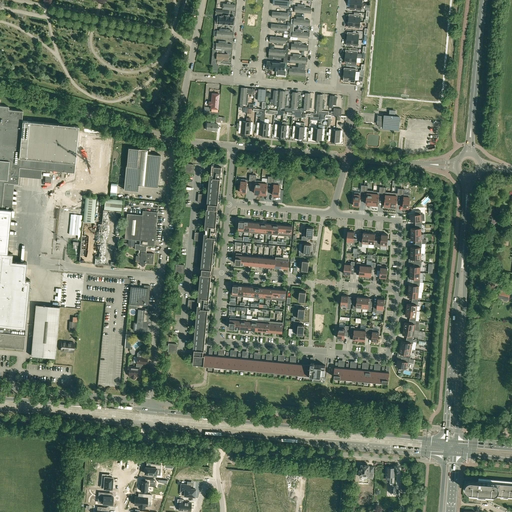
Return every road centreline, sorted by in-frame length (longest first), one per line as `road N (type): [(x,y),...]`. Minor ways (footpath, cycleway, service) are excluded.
road 1 (primary): [(147,426),(445,454)]
road 2 (primary): [(446,440),(149,409)]
road 3 (unclassified): [(426,428),(149,402)]
road 4 (secondary): [(456,441),(465,214)]
road 5 (secondary): [(465,214),(446,440)]
road 6 (unclassified): [(226,448),(409,460)]
road 7 (unclassified): [(174,139),(0,90)]
road 8 (residential): [(311,351),(215,342),(222,273)]
road 9 (unclassified): [(149,402),(0,388)]
road 10 (primary): [(149,409),(0,398)]
road 11 (primary): [(0,409),(147,426)]
road 12 (unclassified): [(0,418),(145,440)]
road 13 (residential): [(397,291),(387,357),(311,351)]
road 14 (residential): [(332,214),(401,221),(397,291)]
road 15 (unclassified): [(161,275),(174,139)]
road 16 (unclassified): [(149,402),(161,275)]
road 17 (secondary): [(483,0),(471,125)]
